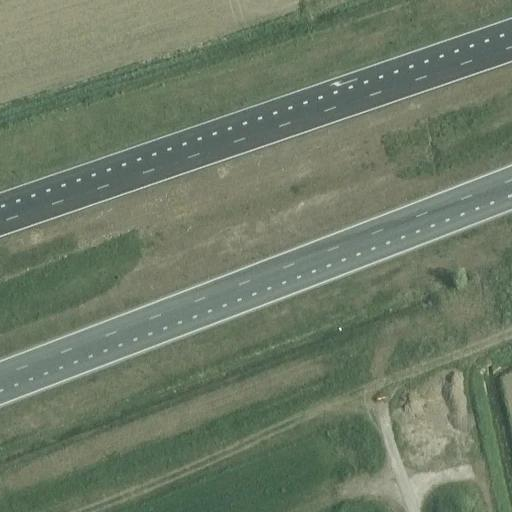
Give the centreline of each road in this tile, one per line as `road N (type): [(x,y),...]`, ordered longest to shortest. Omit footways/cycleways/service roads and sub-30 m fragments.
road 1 (trunk): [(0,377),(511,180)]
road 2 (trunk): [(511,47),(0,223)]
road 3 (track): [(379,384),(511,331)]
road 4 (unclassified): [(417,511),(379,384)]
